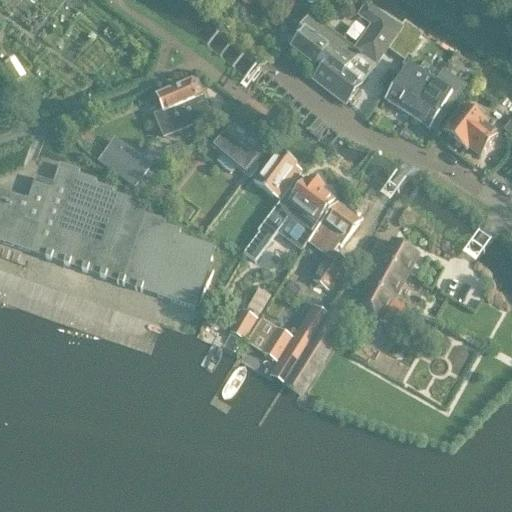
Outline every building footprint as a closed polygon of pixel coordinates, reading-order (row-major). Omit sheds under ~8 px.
[(299,0),(310,8),(316,0),(299,0)] [(322,72),(313,83),(345,107),(373,72),(389,49),(405,61),(420,40),(403,29),(401,32),(366,8),(359,18),(372,28),(355,52),(310,18),(300,31),(304,35),(291,51),(314,69),(316,67),(322,72)] [(445,93),(451,83),(455,78),(456,79),(467,62),(449,50),(443,59),(445,60),(430,83),(412,71),(409,76),(405,73),(385,103),(413,122),(422,108),(425,110),(431,100),(428,98),(435,87),(445,93)] [(430,133),(448,105),(450,107),(461,90),(451,83),(445,93),(435,87),(428,98),(431,100),(425,110),(422,108),(413,122),(430,133)] [(211,119),(198,87),(192,84),(157,99),(164,115),(155,119),(164,138),(211,119)] [(0,103),(0,105),(7,116),(17,110),(9,98),(0,103)] [(484,129),(465,113),(446,137),(466,153),(484,129)] [(222,141),(218,138),(210,147),(224,159),(218,165),(230,176),(236,169),(249,181),(258,170),(254,167),(264,155),(233,128),(222,141)] [(137,190),(155,165),(117,138),(99,163),(137,190)] [(242,240),(282,186),(289,192),(301,174),(294,169),(296,168),(292,166),(292,161),(287,158),(283,159),(280,156),(268,172),(265,170),(253,185),(252,184),(225,220),(230,224),(226,229),(242,240)] [(36,180),(28,203),(0,193),(0,244),(31,255),(32,250),(48,255),(46,261),(51,263),(53,257),(65,261),(63,267),(69,269),(71,263),(84,268),(82,274),(87,275),(89,270),(102,274),(100,280),(105,282),(107,276),(120,280),(118,286),(123,288),(125,282),(138,287),(136,292),(141,294),(143,288),(159,294),(157,299),(194,312),(215,251),(179,239),(180,234),(163,228),(164,224),(145,218),(147,212),(129,206),(130,202),(112,196),(113,193),(95,187),(97,184),(78,178),(80,174),(60,167),(53,186),(36,180)] [(308,185),(306,183),(283,214),(288,217),(310,235),(334,204),(321,194),(324,191),(311,181),(308,185)] [(153,198),(189,222),(194,213),(158,189),(153,198)] [(327,226),(304,257),(320,269),(311,281),(315,283),(310,290),(319,296),(324,290),(327,292),(349,261),(334,250),(342,238),(349,243),(365,222),(341,204),(338,207),(325,225),(327,226)] [(278,210),(259,233),(269,241),(274,235),(288,217),(283,214),(278,210)] [(393,299),(416,258),(400,249),(393,245),(385,259),(376,254),(369,266),(378,271),(357,309),(387,326),(394,330),(405,310),(391,302),(393,299)] [(286,384),(327,318),(313,310),(302,329),(272,376),(286,384)] [(233,336),(250,341),(258,317),(241,311),(233,336)] [(329,315),(327,318),(286,384),(307,396),(336,349),(349,326),(329,315)] [(275,367),(287,349),(274,341),(263,359),(265,361),(263,366),(270,371),(273,366),(275,367)]
